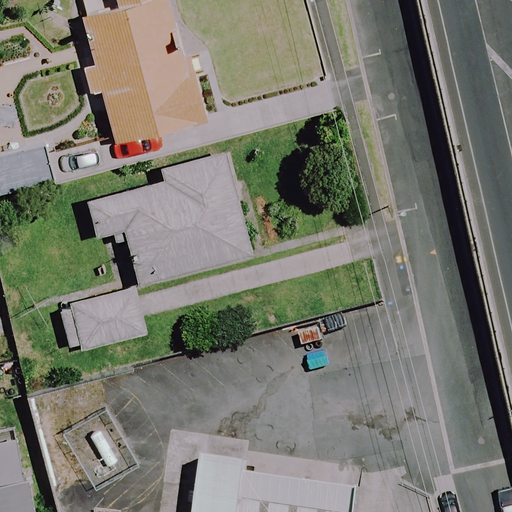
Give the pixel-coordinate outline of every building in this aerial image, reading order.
[(173,0),(140,0),(84,13),(115,138),(201,118),(173,0)] [(42,146),(0,158),(0,202),(54,187),(42,146)] [(234,154),(99,192),(111,231),(130,226),(145,279),(260,246),(234,154)] [(132,287),(61,307),(74,353),(145,332),(132,287)] [(0,511),(32,511),(21,441),(0,444),(0,511)] [(223,446),(214,511),(367,511),(371,486),(272,473),(274,453),(223,446)]
